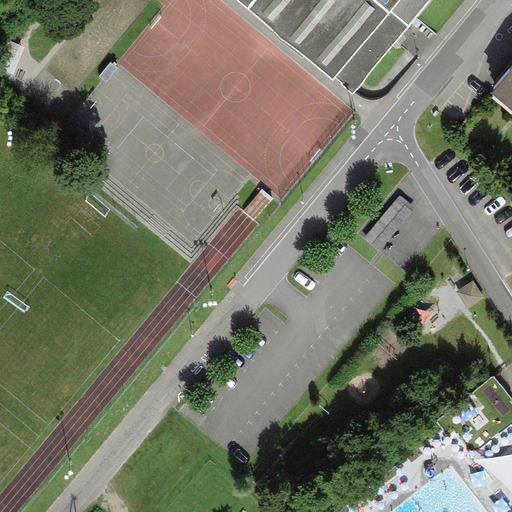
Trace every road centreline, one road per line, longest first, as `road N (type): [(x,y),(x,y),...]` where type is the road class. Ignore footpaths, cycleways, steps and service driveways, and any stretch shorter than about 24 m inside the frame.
road 1 (unclassified): [(386,129),(70,511)]
road 2 (residential): [(386,129),(457,219),(511,321)]
